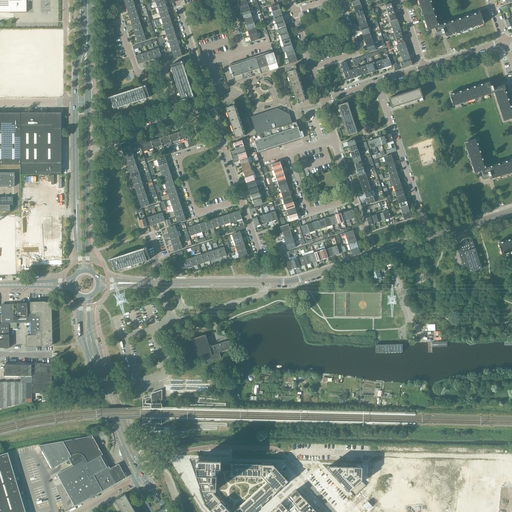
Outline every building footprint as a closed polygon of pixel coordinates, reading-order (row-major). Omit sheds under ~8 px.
[(0,0),(0,12),(3,12),(3,13),(3,12),(10,12),(10,13),(10,12),(16,12),(16,13),(16,12),(22,12),(22,13),(23,13),(23,12),(26,12),(27,12),(27,6),(26,6),(23,6),(23,2),(22,0),(0,0)] [(125,3),(127,9),(135,6),(133,0),(125,3)] [(435,29),(436,33),(437,36),(444,34),(445,36),(484,24),(480,13),(438,27),(429,0),(417,0),(418,0),(428,31),(435,29)] [(384,5),(386,11),(393,8),(392,2),(384,5)] [(270,7),(272,12),(281,10),(279,4),(270,7)] [(353,7),(355,12),(362,10),(361,4),(353,7)] [(158,7),(159,13),(167,10),(165,5),(158,7)] [(240,7),(242,13),(250,10),(248,5),(240,7)] [(127,9),(129,14),(137,12),(135,6),(127,9)] [(386,11),(388,16),(395,14),(393,8),(386,11)] [(159,13),(161,18),(169,16),(167,10),(159,13)] [(242,13),(243,19),(252,16),(250,10),(242,13)] [(272,12),(274,18),(283,15),(281,10),(272,12)] [(355,12),(357,18),(364,16),(362,10),(355,12)] [(129,14),(131,20),(138,17),(137,12),(129,14)] [(388,23),(390,22),(397,20),(395,14),(388,16),(386,17),(388,23)] [(274,18),(276,24),(284,21),(283,15),(274,18)] [(161,18),(163,24),(171,22),(169,16),(161,18)] [(243,19),(245,25),(254,22),(252,16),(243,19)] [(357,18),(359,24),(366,22),(364,16),(357,18)] [(131,20),(132,26),(140,23),(138,17),(131,20)] [(390,22),(392,28),(399,25),(397,20),(390,22)] [(276,24),(278,30),(286,27),(284,21),(276,24)] [(163,24),(165,30),(173,27),(171,22),(163,24)] [(245,25),(247,30),(256,28),(254,22),(245,25)] [(359,24),(361,30),(368,27),(366,22),(359,24)] [(132,26),(134,31),(142,29),(140,23),(132,26)] [(392,28),(394,33),(401,31),(399,25),(392,28)] [(165,30),(167,36),(175,33),(173,27),(165,30)] [(279,33),(279,35),(288,32),(286,27),(278,30),(275,31),(276,33),(279,33)] [(361,30),(363,35),(370,33),(368,27),(361,30)] [(247,30),(249,36),(258,33),(256,28),(247,30)] [(134,31),(136,37),(144,35),(142,29),(134,31)] [(393,40),(395,39),(403,37),(401,31),(394,33),(391,34),(393,40)] [(279,35),(281,41),(290,38),(288,32),(279,35)] [(167,36),(169,41),(177,39),(175,33),(167,36)] [(258,33),(249,36),(251,42),(260,39),(258,33)] [(363,35),(364,41),(372,39),(370,33),(363,35)] [(144,35),(136,37),(138,43),(146,40),(144,35)] [(61,37),(0,37),(0,94),(61,95),(61,37)] [(395,39),(397,45),(405,42),(403,37),(395,39)] [(281,41),(283,47),(292,44),(290,38),(281,41)] [(169,41),(171,47),(178,44),(177,39),(169,41)] [(364,41),(366,47),(374,44),(372,39),(364,41)] [(397,45),(399,51),(407,48),(405,42),(397,45)] [(171,47),(172,53),(180,50),(178,44),(171,47)] [(283,47),(285,53),(294,50),(292,44),(283,47)] [(374,44),(366,47),(368,53),(376,50),(374,44)] [(399,51),(401,56),(409,54),(407,48),(399,51)] [(159,49),(153,50),(156,58),(161,56),(159,49)] [(153,50),(147,52),(150,60),(156,58),(153,50)] [(180,50),(172,53),(174,58),(182,56),(180,50)] [(285,53),(287,58),(296,55),(294,50),(285,53)] [(273,51),(264,54),(270,70),(279,67),(278,65),(277,62),(276,59),(273,51)] [(147,52),(142,54),(144,62),(150,60),(147,52)] [(144,62),(142,54),(136,56),(138,64),(144,62)] [(264,54),(256,57),(261,73),(270,70),(264,54)] [(401,56),(403,62),(410,60),(409,54),(401,56)] [(296,55),(287,58),(289,64),(298,61),(296,55)] [(256,57),(247,60),(252,76),(261,73),(256,57)] [(381,60),(384,68),(391,66),(389,58),(381,60)] [(355,69),(351,70),(354,78),(361,76),(358,68),(357,64),(356,59),(352,60),(355,69)] [(247,60),(238,63),(243,79),(252,76),(247,60)] [(374,63),(376,71),(384,68),(381,60),(374,63)] [(410,60),(403,62),(405,68),(412,65),(410,60)] [(179,98),(181,98),(182,100),(188,98),(192,97),(182,65),(183,65),(182,61),(170,65),(171,68),(171,69),(173,73),(171,73),(172,75),(173,74),(175,81),(174,81),(174,82),(176,82),(178,88),(176,89),(177,90),(178,90),(181,96),(179,97),(179,98)] [(354,78),(351,70),(349,71),(346,62),(340,64),(343,73),(346,81),(354,78)] [(243,79),(238,63),(229,65),(235,82),(243,79)] [(366,65),(369,73),(376,71),(374,63),(366,65)] [(296,65),(293,66),(294,70),(287,72),(295,99),(296,99),(298,104),(299,104),(298,103),(307,100),(296,65)] [(358,68),(361,76),(369,73),(366,65),(358,68)] [(490,86),(489,82),(485,83),(485,85),(450,96),(451,99),(450,99),(451,103),(452,103),(453,106),(452,106),(453,106),(494,93),(503,121),(511,118),(511,114),(504,90),(505,89),(504,85),(499,87),(498,84),(490,86)] [(143,101),(142,100),(146,98),(146,99),(147,98),(146,98),(150,97),(146,85),(142,86),(143,88),(111,98),(113,103),(112,103),(114,109),(117,108),(118,109),(119,109),(119,107),(125,105),(126,107),(127,106),(126,105),(133,103),(133,104),(135,104),(134,102),(141,100),(141,102),(143,101)] [(420,88),(412,91),(404,93),(407,103),(423,98),(420,88)] [(404,93),(397,96),(389,98),(392,108),(407,103),(404,93)] [(246,135),(234,101),(231,102),(233,106),(225,108),(236,139),(246,135)] [(343,120),(348,136),(358,133),(348,102),(338,105),(343,120)] [(251,117),(257,136),(261,134),(270,131),(279,128),(288,125),(292,124),(289,114),(286,113),(286,111),(285,109),(284,109),(282,109),(281,110),(277,108),(251,117)] [(0,164),(21,165),(21,113),(0,112),(0,164)] [(21,113),(21,165),(21,174),(62,174),(61,122),(60,122),(60,114),(57,114),(57,113),(21,113)] [(299,122),(292,124),(288,125),(293,142),(302,139),(299,130),(302,130),(299,122)] [(284,145),(293,142),(288,125),(279,128),(284,145)] [(279,128),(270,131),(276,147),(284,145),(279,128)] [(187,129),(178,132),(184,149),(193,146),(190,139),(187,129)] [(270,131),(261,134),(267,150),(276,147),(270,131)] [(178,132),(169,135),(172,145),(177,143),(180,151),(184,149),(178,132)] [(261,134),(257,136),(253,137),(258,153),(267,150),(261,134)] [(389,150),(390,153),(396,151),(395,147),(391,148),(390,142),(393,141),(391,134),(385,136),(387,143),(389,150)] [(160,138),(162,145),(166,144),(167,146),(169,146),(171,153),(175,152),(172,145),(169,135),(160,138)] [(382,145),(387,143),(385,136),(379,138),(382,145)] [(163,148),(162,145),(160,138),(151,141),(153,148),(157,147),(158,149),(163,148)] [(376,147),(382,145),(379,138),(373,140),(376,147)] [(347,142),(349,147),(356,145),(354,139),(347,142)] [(491,176),(492,179),(511,172),(511,160),(485,170),(475,139),(464,143),(474,173),(481,171),(484,179),(491,176)] [(234,143),(235,149),(244,146),(242,140),(234,143)] [(370,149),(376,147),(373,140),(368,141),(370,149)] [(154,151),(153,148),(151,141),(142,144),(144,151),(148,150),(149,152),(154,151)] [(121,145),(123,150),(130,148),(129,142),(121,145)] [(349,147),(351,153),(360,150),(358,144),(356,145),(349,147)] [(235,149),(237,155),(246,152),(244,146),(235,149)] [(123,150),(125,156),(132,153),(130,148),(123,150)] [(360,156),(362,156),(360,150),(351,153),(352,159),(360,156)] [(237,155),(239,160),(248,157),(246,152),(237,155)] [(125,156),(126,162),(134,159),(132,153),(125,156)] [(383,157),(385,163),(393,160),(391,155),(383,157)] [(352,159),(354,165),(362,162),(360,156),(352,159)] [(239,160),(241,166),(250,163),(248,157),(239,160)] [(157,160),(159,166),(167,163),(165,158),(157,160)] [(126,162),(128,167),(136,165),(134,159),(126,162)] [(385,163),(387,169),(395,166),(393,160),(385,163)] [(271,165),(273,170),(282,167),(280,162),(271,165)] [(354,165),(356,170),(364,168),(362,162),(354,165)] [(159,166),(161,171),(169,169),(167,163),(159,166)] [(241,166),(243,172),(252,169),(250,163),(241,166)] [(128,167),(130,173),(138,171),(136,165),(128,167)] [(387,169),(389,174),(397,172),(395,166),(387,169)] [(273,170),(275,176),(284,173),(282,167),(273,170)] [(358,176),(365,174),(367,173),(365,167),(364,168),(356,170),(358,176)] [(161,171),(163,177),(171,175),(169,169),(161,171)] [(243,172),(245,177),(254,175),(252,169),(243,172)] [(130,173),(132,179),(140,176),(138,171),(130,173)] [(0,186),(14,187),(14,173),(10,173),(0,172),(0,186)] [(389,174),(391,180),(398,178),(397,172),(389,174)] [(275,176),(277,182),(286,179),(284,173),(275,176)] [(358,176),(360,182),(367,179),(365,174),(358,176)] [(163,177),(165,183),(172,180),(171,175),(163,177)] [(245,177),(247,183),(255,180),(254,175),(245,177)] [(132,179),(134,185),(142,182),(140,176),(132,179)] [(391,180),(393,186),(400,183),(398,178),(391,180)] [(277,182),(279,187),(288,185),(286,179),(277,182)] [(360,182),(362,187),(369,185),(367,179),(360,182)] [(165,183),(167,189),(174,186),(172,180),(165,183)] [(247,183),(249,189),(257,186),(255,180),(247,183)] [(134,185),(136,190),(144,188),(142,182),(134,185)] [(393,186),(395,191),(402,189),(400,183),(393,186)] [(279,187),(281,193),(289,190),(288,185),(279,187)] [(362,187),(364,193),(371,191),(369,185),(362,187)] [(167,189),(168,194),(176,192),(174,186),(167,189)] [(249,189),(250,195),(259,192),(257,186),(249,189)] [(136,190),(138,196),(145,193),(144,188),(136,190)] [(395,191),(397,197),(404,195),(402,189),(395,191)] [(279,200),(283,199),(291,196),(289,190),(281,193),(282,197),(279,198),(279,200)] [(364,193),(366,199),(373,197),(371,191),(364,193)] [(168,194),(170,200),(178,197),(176,192),(168,194)] [(250,195),(252,200),(261,198),(259,192),(250,195)] [(138,196),(139,202),(147,199),(145,193),(138,196)] [(397,197),(399,203),(406,200),(404,195),(397,197)] [(0,211),(10,211),(10,205),(12,205),(13,205),(13,196),(12,196),(12,197),(6,197),(6,196),(6,197),(0,197),(0,196),(0,211)] [(283,199),(284,205),(293,202),(291,196),(283,199)] [(61,197),(23,197),(23,261),(28,261),(28,265),(42,265),(42,267),(59,267),(59,252),(62,252),(61,197)] [(170,200),(172,206),(180,203),(178,197),(170,200)] [(373,197),(366,199),(367,205),(375,202),(373,197)] [(261,198),(252,200),(254,206),(263,203),(261,198)] [(147,199),(139,202),(141,207),(149,205),(147,199)] [(399,203),(400,209),(408,206),(406,200),(399,203)] [(284,205),(286,210),(295,208),(293,202),(284,205)] [(172,206),(174,211),(182,209),(180,203),(172,206)] [(400,209),(402,214),(410,212),(408,206),(400,209)] [(286,210),(288,216),(297,213),(295,208),(286,210)] [(174,211),(176,217),(184,215),(182,209),(174,211)] [(352,209),(347,211),(350,220),(355,218),(352,209)] [(239,211),(234,213),(236,221),(242,219),(239,211)] [(275,211),(269,213),(272,221),(278,220),(275,211)] [(347,211),(341,213),(344,222),(350,220),(347,211)] [(388,211),(383,212),(385,220),(391,218),(388,211)] [(383,212),(377,214),(379,222),(385,220),(383,212)] [(410,212),(402,214),(400,215),(401,218),(403,217),(404,220),(412,218),(410,212)] [(162,213),(156,215),(159,223),(165,221),(162,213)] [(234,213),(228,215),(230,222),(236,221),(234,213)] [(269,213),(263,215),(266,223),(272,221),(269,213)] [(297,213),(288,216),(290,222),(299,219),(297,213)] [(341,213),(335,215),(338,224),(344,222),(341,213)] [(377,214),(371,216),(374,224),(379,222),(377,214)] [(156,215),(151,217),(153,225),(159,223),(156,215)] [(184,215),(176,217),(178,223),(186,220),(184,215)] [(228,215),(222,217),(225,224),(230,222),(228,215)] [(263,215),(258,216),(261,225),(266,223),(263,215)] [(335,215),(329,217),(332,226),(338,224),(335,215)] [(371,216),(371,215),(365,217),(368,226),(374,224),(371,216)] [(261,225),(258,216),(252,218),(255,227),(261,225)] [(0,217),(0,271),(14,271),(13,218),(0,217)] [(151,217),(145,219),(147,226),(153,225),(151,217)] [(222,217),(216,218),(219,226),(225,224),(222,217)] [(329,217),(324,219),(327,228),(332,226),(329,217)] [(216,218),(211,220),(213,228),(219,226),(216,218)] [(147,226),(145,219),(139,220),(142,228),(147,226)] [(324,219),(318,221),(321,229),(327,228),(324,219)] [(211,220),(205,222),(208,230),(213,228),(211,220)] [(318,221),(312,223),(315,231),(321,229),(318,221)] [(205,222),(199,224),(202,232),(208,230),(205,222)] [(312,223),(306,224),(309,233),(315,231),(312,223)] [(199,224),(194,226),(196,234),(202,232),(199,224)] [(280,227),(282,233),(291,230),(289,224),(280,227)] [(309,233),(306,224),(301,226),(304,235),(309,233)] [(167,228),(169,234),(177,231),(175,226),(167,228)] [(194,226),(188,228),(190,236),(191,236),(192,239),(194,238),(194,237),(197,236),(196,234),(194,226)] [(282,233),(284,238),(292,236),(291,230),(282,233)] [(345,236),(346,239),(355,236),(353,230),(341,234),(342,237),(345,236)] [(169,234),(171,240),(179,237),(177,231),(169,234)] [(232,234),(234,240),(242,237),(240,232),(232,234)] [(284,238),(286,244),(294,241),(292,236),(284,238)] [(346,239),(348,244),(357,242),(355,236),(346,239)] [(171,240),(173,245),(181,243),(179,237),(171,240)] [(234,240),(236,246),(244,243),(242,237),(234,240)] [(461,242),(461,244),(456,246),(463,266),(467,265),(469,273),(481,269),(472,241),(467,242),(467,240),(461,242)] [(501,255),(511,251),(511,240),(498,244),(499,247),(500,251),(501,254),(501,255)] [(294,241),(286,244),(287,250),(296,247),(294,241)] [(348,244),(350,250),(359,247),(357,242),(348,244)] [(181,243),(173,245),(175,251),(182,249),(181,243)] [(236,246),(238,252),(245,249),(244,243),(236,246)] [(337,245),(331,247),(334,256),(340,254),(337,245)] [(224,247),(218,249),(221,257),(226,255),(224,247)] [(331,247),(325,249),(328,258),(334,256),(331,247)] [(359,247),(350,250),(352,256),(361,253),(359,247)] [(218,249),(212,251),(215,259),(221,257),(218,249)] [(245,249),(238,252),(239,257),(247,255),(245,249)] [(325,249),(320,251),(322,260),(328,258),(325,249)] [(143,250),(135,252),(139,263),(141,262),(142,264),(143,263),(143,262),(147,260),(144,250),(143,250)] [(212,251),(207,253),(209,261),(215,259),(212,251)] [(320,251),(314,253),(317,261),(322,260),(320,251)] [(135,252),(127,255),(131,266),(133,265),(134,266),(135,266),(135,264),(139,263),(135,252)] [(207,253),(201,255),(204,263),(209,261),(207,253)] [(314,253),(308,255),(311,263),(317,261),(314,253)] [(127,255),(120,258),(123,268),(125,267),(126,269),(127,268),(127,267),(131,266),(127,255)] [(201,255),(195,257),(198,264),(204,263),(201,255)] [(308,255),(302,256),(305,265),(311,263),(308,255)] [(294,269),(291,260),(289,256),(288,256),(288,259),(289,261),(285,262),(288,271),(294,269)] [(302,256),(297,258),(299,267),(305,265),(302,256)] [(195,257),(190,258),(192,266),(198,264),(195,257)] [(123,268),(120,258),(112,260),(113,265),(115,271),(118,270),(118,271),(120,271),(119,269),(123,268)] [(190,258),(184,260),(186,268),(192,266),(190,258)] [(297,258),(291,260),(294,269),(299,267),(297,258)] [(184,260),(178,262),(181,270),(186,268),(184,260)] [(181,270),(178,262),(173,264),(175,272),(181,270)] [(370,269),(373,279),(381,277),(378,266),(370,269)] [(30,304),(31,322),(31,336),(26,336),(26,347),(41,346),(53,346),(52,302),(30,302),(30,304)] [(2,323),(9,323),(14,323),(14,303),(10,303),(10,304),(1,305),(2,323)] [(18,303),(14,303),(14,323),(17,323),(29,323),(31,322),(30,304),(18,304),(18,303)] [(9,323),(2,323),(0,323),(0,347),(9,348),(9,328),(9,323)] [(205,335),(178,344),(184,364),(206,357),(207,362),(221,358),(219,352),(232,348),(229,340),(208,347),(205,336),(205,335)] [(402,344),(375,345),(375,353),(402,352),(402,344)] [(5,377),(32,377),(32,363),(16,362),(16,364),(5,363),(5,377)] [(32,377),(32,383),(32,393),(52,393),(52,364),(32,363),(32,377)] [(32,393),(32,383),(26,382),(0,382),(0,408),(32,401),(32,393)] [(153,394),(153,403),(161,404),(162,391),(157,393),(153,394)] [(65,441),(39,445),(52,468),(54,467),(55,468),(69,459),(73,466),(57,474),(75,506),(116,483),(108,469),(107,467),(90,437),(90,436),(89,436),(65,441)] [(0,454),(0,511),(25,511),(8,453),(0,454)] [(197,463),(192,463),(192,466),(192,465),(206,505),(212,511),(254,511),(288,481),(273,465),(231,463),(231,464),(230,478),(261,478),(267,484),(235,511),(230,511),(217,497),(217,478),(219,478),(220,463),(197,463)] [(110,468),(108,469),(116,483),(123,479),(126,478),(120,466),(117,467),(111,470),(110,468)] [(341,466),(328,466),(328,467),(354,496),(366,485),(361,480),(362,480),(362,467),(347,467),(341,467),(341,466)] [(290,495),(288,497),(292,502),(294,500),(300,494),(296,490),(290,495)] [(115,500),(119,507),(129,501),(125,494),(115,500)] [(300,494),(294,500),(298,504),(304,498),(300,494)] [(304,498),(298,504),(302,508),(308,502),(304,498)] [(119,507),(121,511),(126,511),(133,508),(129,501),(119,507)] [(308,502),(302,508),(305,511),(312,507),(308,502)] [(281,503),(277,507),(281,511),(285,511),(288,510),(281,503)]
